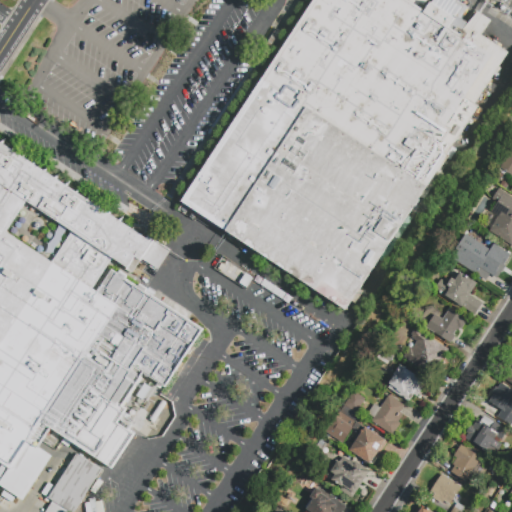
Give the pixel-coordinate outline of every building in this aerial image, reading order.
[(483,38),(510,55),(476,107),(480,109),(447,159),(449,161),(362,293),(365,295),(357,306),(354,304),(348,313),(212,223),(184,204),(211,163),(318,0),(406,0),(410,2),(411,0),(415,0),(430,10),(436,0),(453,0),(469,10),(462,21),(470,26),(478,14),(493,24),(483,38)] [(0,141),(146,238),(147,235),(170,250),(156,270),(141,260),(132,274),(125,269),(126,267),(112,258),(92,289),(96,292),(110,270),(116,274),(118,271),(125,276),(124,278),(125,279),(125,280),(135,287),(138,284),(146,289),(144,293),(201,330),(164,387),(142,372),(119,408),(100,396),(70,441),(51,428),(38,448),(50,456),(22,499),(0,484),(0,478),(8,468),(0,462),(0,141)] [(511,155),(511,176),(508,174),(506,178),(500,174),(511,155)] [(511,198),(511,247),(480,227),(489,211),(493,213),(499,204),(494,201),(501,191),(511,198)] [(458,245),(466,234),(483,245),(491,251),(480,269),(490,275),(486,281),(454,259),(459,251),(456,249),(458,245)] [(496,279),(480,268),(495,246),(511,257),(496,279)] [(237,270),(231,278),(227,275),(229,273),(226,270),(229,265),(237,270)] [(476,317),(437,291),(443,282),(449,286),(453,281),(457,283),(462,275),(478,286),(471,298),(483,306),(476,317)] [(255,281),(248,290),(241,285),(247,276),(255,281)] [(451,311),(461,317),(469,323),(463,332),(461,331),(459,333),(458,332),(455,337),(457,338),(452,346),(428,330),(436,318),(436,317),(437,318),(444,322),(447,318),(451,311)] [(431,340),(449,351),(433,377),(408,361),(413,354),(419,358),(431,340)] [(375,362),(382,350),(395,359),(388,370),(375,362)] [(428,386),(414,408),(382,387),(390,375),(400,382),(410,389),(416,379),(428,386)] [(511,429),(499,420),(503,413),(490,404),(495,398),(493,396),(497,390),(499,391),(502,386),(511,392),(511,429)] [(367,402),(357,416),(361,418),(357,424),(358,425),(344,446),(332,438),(332,437),(328,434),(334,425),(335,426),(342,414),(355,394),(367,402)] [(402,426),(394,438),(373,424),(390,398),(406,408),(401,415),(405,417),(400,424),(402,426)] [(468,434),(472,428),(473,429),(478,422),(481,424),(485,418),(496,425),(496,424),(509,433),(503,442),(498,439),(495,442),(503,447),(495,458),(486,452),(485,454),(466,441),(470,436),(468,434)] [(389,445),(379,461),(377,459),(372,467),(351,453),(367,430),(389,445)] [(344,455),(338,466),(325,457),(332,447),(344,455)] [(455,459),(463,447),(484,461),(468,485),(452,474),(456,469),(454,467),(458,461),(455,459)] [(77,454),(102,470),(75,511),(70,511),(53,501),(48,498),(77,454)] [(367,478),(362,487),(357,484),(352,492),(350,491),(345,499),(336,493),(340,486),(333,481),(340,470),(347,475),(352,468),(367,478)] [(462,490),(451,507),(445,503),(443,507),(433,500),(436,497),(432,495),(443,477),(462,490)] [(347,508),(344,511),(308,511),(307,511),(314,501),(311,499),(317,490),(323,494),(322,496),(336,505),(339,502),(347,508)] [(45,511),(53,501),(70,511),(45,511)]
